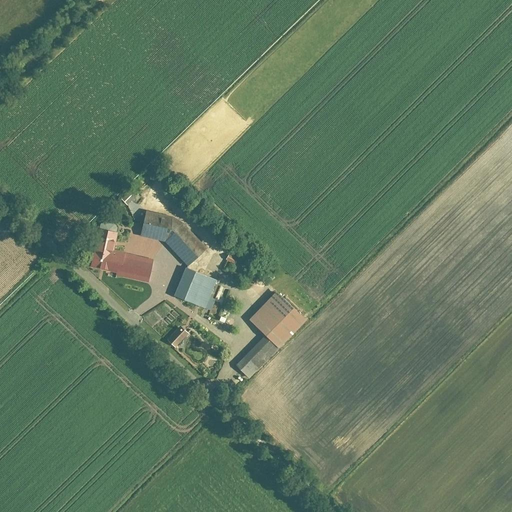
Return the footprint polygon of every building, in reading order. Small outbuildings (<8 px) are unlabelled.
[(175,218),(145,212),(139,237),(165,244),(187,267),(208,249),(175,218)] [(147,280),(151,261),(114,253),(116,243),(92,238),(86,267),(147,280)] [(234,264),(237,258),(228,253),(225,260),(234,264)] [(217,279),(187,267),(175,298),(205,309),(217,279)] [(304,321),(274,292),(245,322),(262,338),(233,369),(246,382),(304,321)] [(165,339),(178,325),(173,320),(178,314),(162,300),(144,320),(165,339)] [(189,335),(180,327),(169,340),(178,348),(189,335)]
